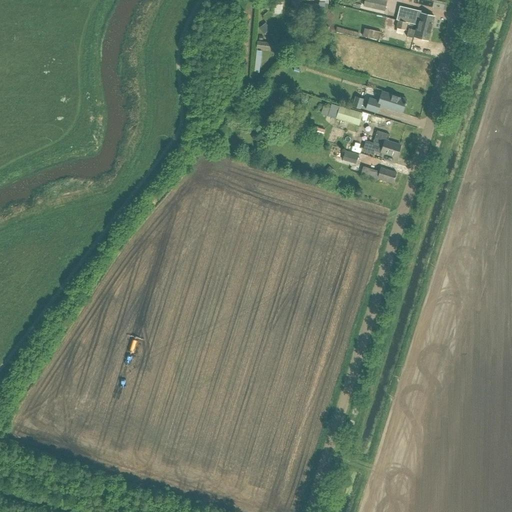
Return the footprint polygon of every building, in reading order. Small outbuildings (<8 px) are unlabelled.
[(384,11),(386,0),(385,0),(363,0),(362,6),(384,11)] [(421,12),(400,7),(397,20),(407,22),(417,25),(431,28),(434,16),(420,13),(421,12)] [(384,25),(405,30),(407,22),(397,20),(386,17),(384,25)] [(302,38),(302,22),(298,21),(288,21),(288,41),(292,42),(292,37),(302,38)] [(265,23),(258,28),(263,34),(269,29),(265,23)] [(428,41),(431,28),(417,25),(415,30),(408,29),(406,36),(411,38),(411,36),(428,41)] [(364,28),(362,37),(380,40),(381,31),(364,28)] [(277,50),(278,43),(257,41),(256,48),(277,50)] [(402,113),(406,99),(382,91),(379,101),(369,98),(365,109),(377,113),(379,106),(402,113)] [(359,109),(363,99),(354,96),(351,106),(359,109)] [(358,125),(362,113),(339,106),(335,118),(358,125)] [(400,145),(393,143),(393,142),(387,140),(389,134),(377,130),(372,144),(366,142),(364,150),(372,153),(373,149),(393,156),(393,157),(397,158),(398,154),(398,153),(400,145)] [(355,164),(358,155),(344,150),(341,160),(355,164)] [(328,167),(323,172),(329,178),(334,173),(328,167)] [(377,178),(393,183),(396,172),(381,167),(379,172),(364,167),(362,175),(377,179),(377,178)]
